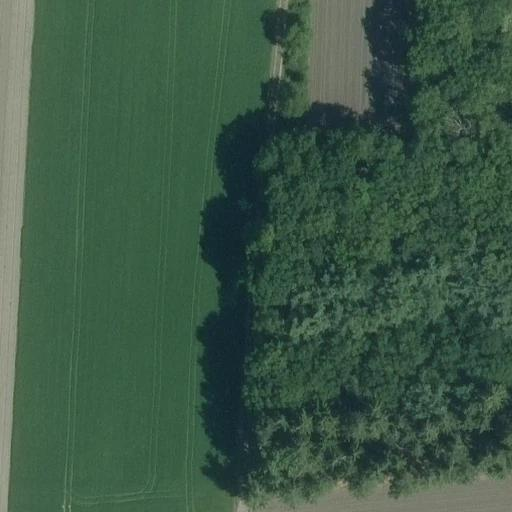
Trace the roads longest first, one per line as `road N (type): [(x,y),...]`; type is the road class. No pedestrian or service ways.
road 1 (track): [(254,323),(282,0)]
road 2 (track): [(244,511),(254,323)]
